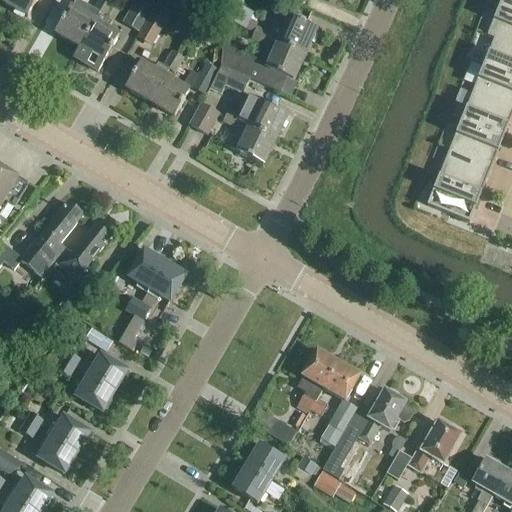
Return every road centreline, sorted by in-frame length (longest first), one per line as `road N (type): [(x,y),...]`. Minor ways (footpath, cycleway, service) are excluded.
road 1 (unclassified): [(261,257),(0,110)]
road 2 (residential): [(261,257),(114,511)]
road 3 (unclassified): [(511,403),(261,257)]
road 4 (residential): [(387,0),(261,257)]
